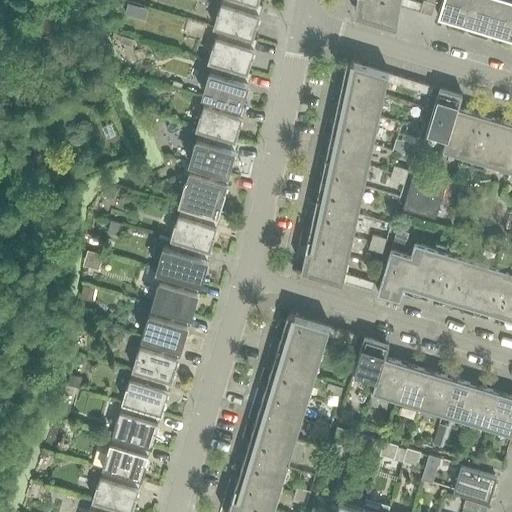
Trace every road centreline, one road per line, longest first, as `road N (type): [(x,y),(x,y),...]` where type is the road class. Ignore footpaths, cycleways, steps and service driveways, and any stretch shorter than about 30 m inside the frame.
road 1 (residential): [(511,357),(247,275)]
road 2 (residential): [(247,275),(303,26)]
road 3 (residential): [(176,511),(247,275)]
road 4 (residential): [(511,87),(303,26)]
